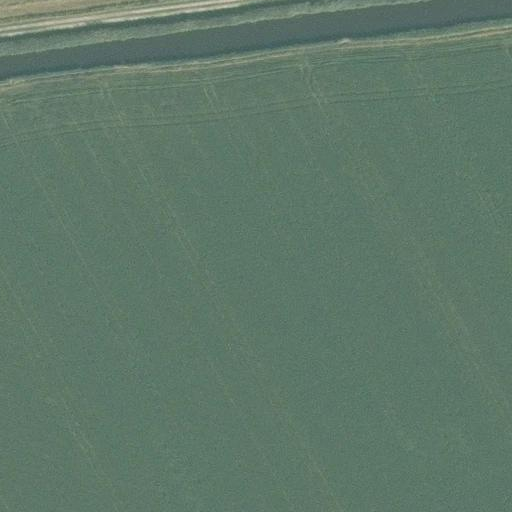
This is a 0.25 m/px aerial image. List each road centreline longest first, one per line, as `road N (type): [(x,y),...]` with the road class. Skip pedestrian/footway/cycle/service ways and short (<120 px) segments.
road 1 (track): [(511,44),(49,93),(0,109)]
road 2 (track): [(0,36),(281,0)]
